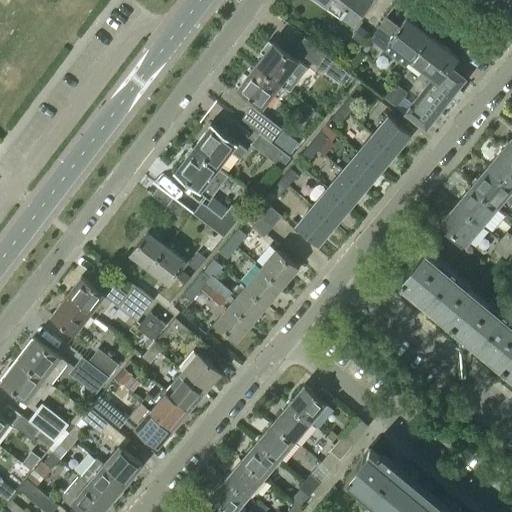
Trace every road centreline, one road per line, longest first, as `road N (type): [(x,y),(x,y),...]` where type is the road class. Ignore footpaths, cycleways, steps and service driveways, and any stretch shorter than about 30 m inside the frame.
road 1 (residential): [(0,353),(258,0)]
road 2 (tertiary): [(0,267),(207,0)]
road 3 (residential): [(343,276),(511,65)]
road 4 (residential): [(498,511),(290,340)]
road 5 (residential): [(142,511),(290,340)]
road 6 (residential): [(511,418),(343,276)]
